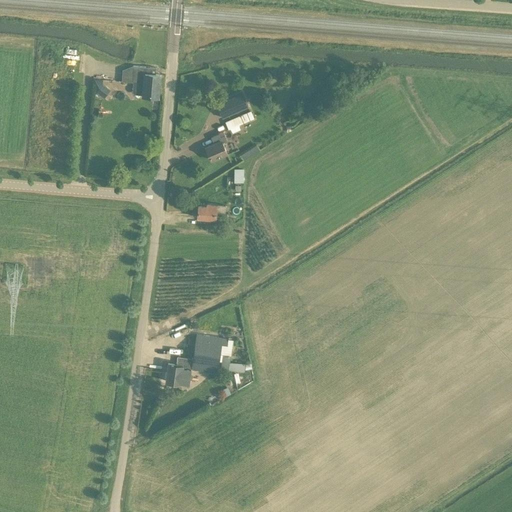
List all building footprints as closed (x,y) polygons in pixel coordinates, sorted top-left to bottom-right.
[(132,82),(144,83),(143,96),(158,97),(160,74),(155,74),(156,68),(132,66),(132,82)] [(105,98),(111,87),(98,79),(92,90),(105,98)] [(243,93),(217,104),(223,118),(249,106),(243,93)] [(225,121),(227,128),(253,117),(250,110),(225,121)] [(211,137),(214,143),(206,147),(211,160),(227,153),(222,142),(226,141),(223,132),(211,137)] [(244,160),(261,150),(257,143),(240,153),(244,160)] [(243,169),(234,169),(234,193),(241,193),(241,182),(243,182),(243,169)] [(216,219),(216,211),(224,212),(224,205),(217,204),(217,203),(207,203),(207,205),(198,204),(197,217),(216,219)] [(177,356),(176,364),(168,363),(165,381),(180,384),(183,368),(201,371),(217,373),(221,342),(195,339),(193,359),(177,356)]
